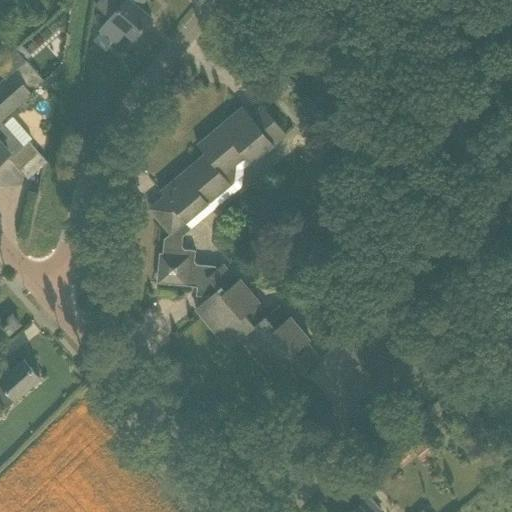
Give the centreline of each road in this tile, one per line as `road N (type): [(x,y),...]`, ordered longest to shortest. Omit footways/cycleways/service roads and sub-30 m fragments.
road 1 (unclassified): [(51,301),(100,154),(131,104),(223,0)]
road 2 (tertiary): [(242,511),(51,301)]
